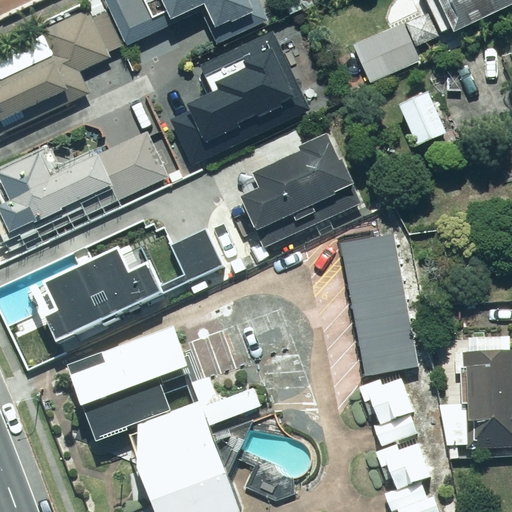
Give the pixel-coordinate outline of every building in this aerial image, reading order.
[(200,13),(212,38),(250,21),(240,0),(101,0),(98,1),(120,49),(200,13)] [(349,0),(332,0),(306,12),(313,27),(354,8),(349,0)] [(511,0),(430,0),(450,40),(511,8),(511,0)] [(0,141),(70,109),(91,99),(80,76),(113,61),(110,55),(120,50),(120,49),(103,13),(92,17),(90,12),(42,34),(53,60),(0,84),(0,141)] [(416,50),(438,38),(426,14),(403,25),(416,50)] [(370,86),(417,65),(400,26),(353,47),(370,86)] [(268,32),(194,69),(207,95),(182,108),(185,114),(169,122),(192,167),(307,108),(268,32)] [(445,141),(421,96),(392,111),(416,156),(445,141)] [(58,172),(46,145),(0,166),(0,239),(3,246),(24,236),(29,246),(168,183),(145,132),(58,172)] [(327,143),(251,178),(258,194),(235,204),(251,238),(350,193),(327,143)] [(208,230),(175,246),(189,272),(169,282),(174,292),(226,266),(208,230)] [(415,373),(391,236),(337,246),(361,382),(415,373)] [(136,279),(124,251),(48,285),(61,313),(47,319),(58,343),(162,297),(151,272),(136,279)] [(155,386),(187,374),(172,333),(62,372),(88,447),(167,418),(155,386)] [(511,355),(463,357),(465,449),(511,447),(511,355)] [(209,381),(190,388),(194,408),(134,431),(130,474),(144,511),(233,511),(203,432),(261,412),(254,394),(217,406),(209,381)] [(378,430),(370,433),(376,451),(412,438),(404,418),(411,415),(399,383),(381,390),(378,383),(358,390),(365,409),(370,407),(378,430)] [(398,456),(394,447),(374,455),(393,493),(426,480),(414,450),(398,456)] [(420,492),(382,494),(383,508),(421,505),(420,492)] [(399,511),(433,511),(431,503),(399,511)]
